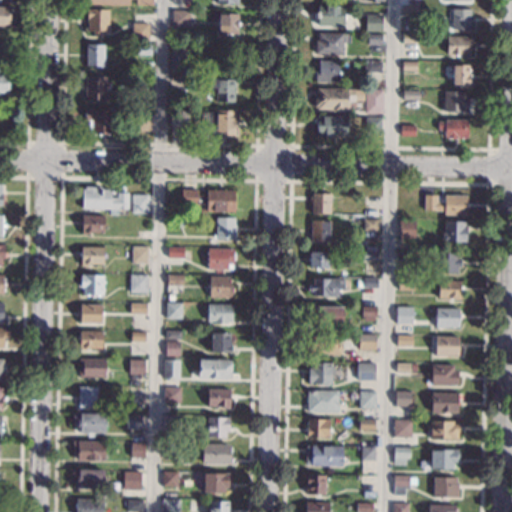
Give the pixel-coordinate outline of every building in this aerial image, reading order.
[(343,26),(317,26),(317,18),(315,18),(315,11),(317,11),(317,5),(343,5),(343,26)] [(0,6),(15,7),(15,26),(0,25),(0,6)] [(416,15),(402,15),(402,6),(416,6),(416,15)] [(470,9),(469,30),(451,29),(451,8),(470,9)] [(108,33),(100,32),(100,36),(92,36),(92,31),(87,31),(87,9),(108,10),(108,33)] [(189,27),(171,27),(172,9),(189,10),(189,27)] [(237,34),(218,34),(218,14),(237,14),(237,34)] [(382,15),(381,31),(364,31),(365,14),(382,15)] [(148,23),(147,42),(133,41),(131,41),(131,22),(148,23)] [(349,34),(349,43),(342,43),(342,54),(314,54),(315,40),(318,40),(318,33),(349,34)] [(381,45),(367,45),(367,33),(381,33),(381,45)] [(416,34),(416,43),(401,43),(402,33),(416,34)] [(473,37),(473,48),(469,48),(469,55),(446,54),(447,36),(473,37)] [(0,41),(8,42),(7,62),(0,61),(0,41)] [(184,44),(184,49),(186,49),(185,73),(169,72),(171,43),(184,44)] [(103,44),(103,56),(105,56),(105,67),(98,67),(98,65),(85,65),(86,44),(103,44)] [(151,44),(150,55),(137,54),(137,44),(151,44)] [(338,82),(315,82),(315,69),(318,69),(318,60),(337,61),(339,61),(338,82)] [(381,61),(380,72),(364,72),(364,61),(381,61)] [(416,61),(416,71),(401,71),(401,61),(416,61)] [(468,84),(451,84),(452,65),(468,65),(468,84)] [(8,92),(0,92),(0,73),(8,74),(8,92)] [(106,76),(105,100),(84,99),(85,76),(106,76)] [(151,76),(150,93),(134,93),(135,76),(151,76)] [(235,87),(233,87),(233,101),(217,101),(217,92),(216,92),(216,88),(209,88),(209,79),(235,79),(235,87)] [(354,101),(348,101),(348,110),(315,109),(315,108),(313,108),(313,100),(314,100),(315,88),(354,89),(354,101)] [(381,89),(381,104),(366,104),(366,89),(381,89)] [(418,100),(402,100),(402,90),(418,90),(418,100)] [(464,97),(467,97),(467,110),(443,111),(443,91),(464,91),(464,97)] [(112,110),(111,126),(112,126),(112,134),(88,133),(88,120),(84,120),(85,108),(112,110)] [(187,110),(187,127),(170,126),(170,110),(187,110)] [(235,136),(214,136),(214,133),(206,133),(206,112),(215,112),(215,110),(235,110),(235,136)] [(149,113),(149,131),(134,130),(134,113),(149,113)] [(345,136),(316,135),(316,116),(345,116),(345,136)] [(380,117),(380,133),(364,133),(364,117),(380,117)] [(466,120),(466,138),(443,137),(444,130),(436,130),(437,121),(444,121),(444,119),(466,120)] [(414,125),(414,136),(399,136),(400,125),(414,125)] [(101,189),(110,189),(110,197),(116,197),(116,192),(128,192),(128,209),(81,208),(81,188),(84,188),(84,186),(101,186),(101,189)] [(197,206),(180,206),(181,189),(183,189),(197,189),(197,206)] [(233,212),(206,211),(206,189),(234,190),(233,212)] [(330,213),(310,213),(311,194),(330,194),(330,213)] [(148,214),(130,213),(130,195),(148,195),(148,214)] [(466,215),(443,214),(443,210),(423,210),(423,195),(436,195),(436,202),(443,202),(443,195),(466,196),(466,215)] [(103,233),(89,232),(89,234),(81,234),(81,215),(103,215),(103,233)] [(183,227),(167,227),(167,215),(183,216),(183,227)] [(234,225),(235,225),(235,239),(215,239),(215,217),(234,217),(234,225)] [(377,231),(362,230),(363,219),(377,220),(377,231)] [(413,238),(398,238),(399,220),(414,221),(413,238)] [(329,241),(310,240),(310,221),(329,222),(329,241)] [(465,241),(441,241),(442,233),(443,233),(443,221),(466,222),(465,241)] [(147,263),(131,263),(131,246),(147,247),(147,263)] [(102,265),(87,264),(87,266),(81,265),(81,247),(103,247),(102,265)] [(182,258),(167,258),(168,247),(182,247),(182,258)] [(232,264),(227,263),(227,269),(207,269),(207,248),(232,248),(232,264)] [(376,261),(362,260),(362,258),(354,258),(354,253),(361,253),(362,251),(376,251),(376,261)] [(411,261),(396,261),(397,251),(406,251),(411,251),(411,261)] [(327,268),(309,267),(309,252),(327,252),(327,268)] [(457,258),(460,258),(460,267),(457,267),(457,273),(435,273),(435,252),(457,253),(457,258)] [(103,295),(81,295),(81,287),(80,287),(80,274),(103,275),(103,295)] [(147,292),(129,292),(129,274),(147,275),(147,292)] [(182,293),(167,292),(167,275),(181,275),(182,275),(182,293)] [(229,284),(232,284),(232,298),(209,297),(209,276),(229,276),(229,284)] [(376,278),(376,288),(362,287),(362,286),(357,285),(357,279),(362,280),(362,278),(376,278)] [(343,290),(338,290),(338,297),(312,296),(312,292),(309,292),(309,284),(312,284),(312,279),(343,280),(343,290)] [(413,290),(397,290),(397,279),(413,280),(413,290)] [(459,300),(453,300),(453,298),(438,298),(438,280),(459,281),(459,300)] [(145,314),(129,313),(130,303),(146,303),(145,314)] [(180,318),(165,318),(165,303),(180,303),(180,318)] [(100,323),(79,322),(80,304),(101,305),(100,323)] [(230,322),(227,322),(227,323),(213,323),(213,322),(207,322),(207,304),(231,304),(230,322)] [(375,318),(373,318),(373,321),(363,321),(363,317),(361,317),(361,306),(375,306),(375,318)] [(410,324),(395,324),(396,306),(411,307),(410,324)] [(342,325),(311,325),(312,307),(342,308),(342,325)] [(458,328),(435,327),(436,308),(458,308),(458,328)] [(8,337),(3,337),(3,347),(0,347),(0,327),(8,328),(8,337)] [(180,339),(165,339),(165,330),(180,331),(180,339)] [(101,350),(78,350),(79,331),(101,331),(101,350)] [(144,342),(130,341),(130,331),(144,332),(144,342)] [(230,344),(231,344),(230,352),(209,352),(210,333),(230,333),(230,344)] [(375,350),(358,349),(358,348),(348,347),(348,341),(358,341),(358,333),(375,334),(375,350)] [(336,344),(340,344),(340,354),(309,353),(309,335),(336,336),(336,344)] [(411,346),(395,346),(395,335),(411,335),(411,346)] [(457,356),(434,355),(435,336),(458,336),(457,356)] [(178,356),(165,356),(165,341),(178,341),(178,356)] [(104,377),(78,376),(79,358),(104,358),(104,377)] [(143,374),(128,374),(128,359),(143,360),(143,374)] [(178,378),(162,377),(163,359),(179,360),(178,378)] [(230,380),(197,379),(197,360),(230,360),(230,380)] [(374,374),(359,374),(360,362),(374,363),(374,374)] [(331,385),(307,384),(307,368),(310,368),(310,363),(331,363),(331,385)] [(409,372),(395,372),(395,363),(409,363),(409,372)] [(453,370),(457,370),(457,385),(430,384),(431,364),(453,364),(453,370)] [(95,408),(77,407),(78,387),(95,388),(95,408)] [(142,388),(142,398),(128,397),(129,387),(142,388)] [(179,402),(163,401),(163,387),(179,387),(179,402)] [(228,409),(223,408),(223,407),(207,406),(207,389),(229,389),(228,409)] [(337,412),(305,411),(306,390),(337,391),(337,412)] [(375,408),(358,408),(358,391),(375,392),(375,408)] [(409,406),(394,405),(395,391),(410,391),(409,406)] [(457,413),(430,412),(431,392),(457,393),(457,413)] [(104,414),(103,433),(76,432),(76,420),(72,420),(72,413),(104,414)] [(140,428),(126,428),(126,414),(141,415),(140,428)] [(178,415),(177,430),(162,430),(163,415),(178,415)] [(227,432),(225,432),(225,437),(205,437),(206,417),(227,418),(227,432)] [(374,430),(358,430),(358,419),(374,419),(374,430)] [(409,429),(394,429),(394,419),(409,420),(409,429)] [(328,437),(306,437),(306,420),(329,420),(328,437)] [(453,424),(457,424),(457,439),(429,439),(429,421),(453,421),(453,424)] [(103,461),(75,461),(76,449),(71,449),(72,441),(103,441),(103,461)] [(144,458),(128,458),(129,442),(145,442),(144,458)] [(180,459),(164,459),(164,443),(180,444),(180,459)] [(230,464),(201,464),(201,443),(230,444),(230,464)] [(341,466),(304,465),(305,446),(341,446),(341,466)] [(373,461),(360,460),(360,446),(374,447),(373,461)] [(408,458),(404,458),(404,465),(392,464),(393,447),(408,447),(408,458)] [(457,463),(453,463),(453,469),(429,469),(430,448),(458,449),(457,463)] [(102,489),(78,489),(78,468),(102,469),(102,489)] [(139,489),(122,489),(123,471),(139,471),(139,489)] [(176,486),(162,486),(162,471),(177,472),(176,486)] [(227,488),(225,488),(225,492),(202,492),(202,472),(228,473),(227,488)] [(324,495),(304,495),(304,473),(324,474),(324,495)] [(408,478),(415,478),(415,484),(407,484),(407,487),(403,487),(403,495),(393,495),(393,476),(408,476),(408,478)] [(454,484),(458,484),(458,497),(432,497),(433,477),(455,477),(454,484)] [(101,511),(76,511),(76,498),(101,498),(101,511)] [(141,500),(141,511),(125,511),(125,499),(141,500)] [(178,511),(161,511),(161,499),(179,500),(178,511)] [(227,511),(207,511),(207,507),(210,508),(210,501),(227,501),(227,511)] [(371,511),(356,511),(356,502),(371,502),(371,511)] [(327,511),(304,511),(305,503),(328,503),(327,511)] [(407,511),(392,511),(392,503),(407,503),(407,511)]
